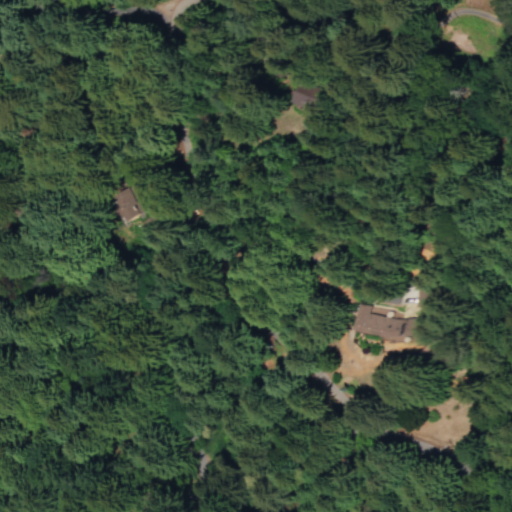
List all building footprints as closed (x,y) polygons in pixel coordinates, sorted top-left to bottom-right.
[(299,111),(306,90),(277,81),(270,102),(299,111)] [(99,223),(122,207),(109,187),(86,203),(99,223)] [(136,229),(128,212),(111,221),(120,238),(136,229)] [(402,280),(403,287),(394,288),(397,307),(416,304),(413,278),(402,280)] [(411,321),(354,311),(355,305),(334,301),(329,327),(408,341),(411,321)]
